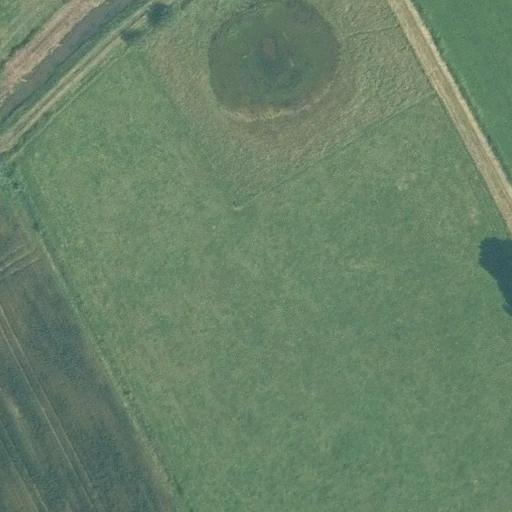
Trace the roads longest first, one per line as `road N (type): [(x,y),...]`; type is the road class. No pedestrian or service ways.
road 1 (track): [(511,215),(397,0)]
road 2 (track): [(165,0),(0,148)]
